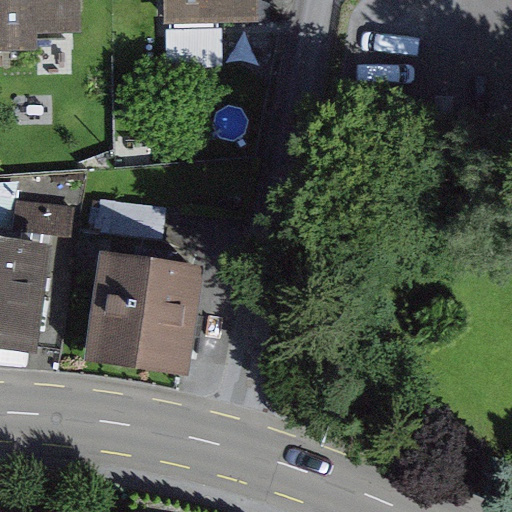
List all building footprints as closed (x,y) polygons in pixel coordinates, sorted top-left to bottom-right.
[(84,0),(2,0),(4,41),(85,39),(84,0)] [(269,0),(174,0),(174,30),(269,29),(269,0)] [(166,223),(168,197),(105,193),(104,219),(166,223)] [(61,231),(0,223),(0,334),(48,340),(61,231)] [(201,379),(221,264),(103,243),(82,359),(201,379)]
